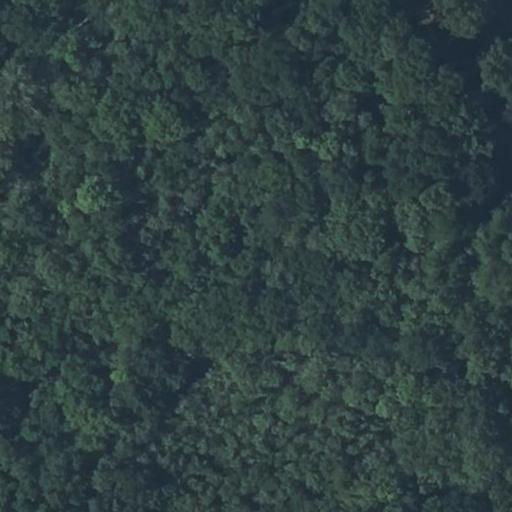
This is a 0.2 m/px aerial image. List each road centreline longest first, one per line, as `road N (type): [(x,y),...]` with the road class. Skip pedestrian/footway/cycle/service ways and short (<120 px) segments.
road 1 (track): [(200,0),(0,120)]
road 2 (track): [(436,0),(511,143)]
